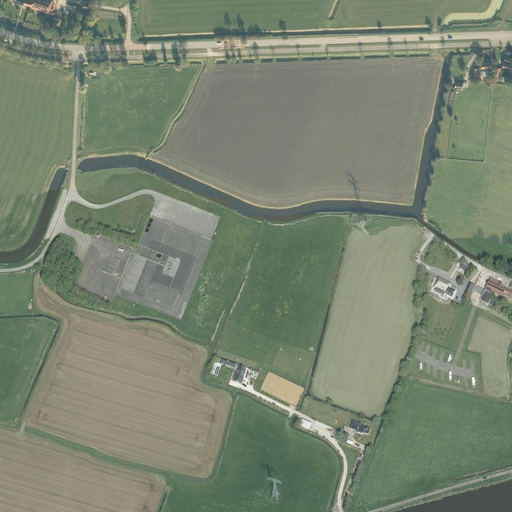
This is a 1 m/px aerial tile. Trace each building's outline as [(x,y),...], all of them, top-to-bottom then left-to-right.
[(13,0),(13,1),(29,6),(28,7),(53,14),(54,9),(56,0),(13,0)] [(54,17),(52,24),(59,26),(61,19),(54,17)] [(511,63),(511,58),(505,56),(502,67),(508,69),(510,63),(511,63)] [(479,71),(480,71),(492,71),(492,62),(480,62),(480,68),(479,68),(479,71)] [(447,270),(443,275),(449,279),(452,273),(447,270)] [(434,291),(443,296),(444,294),(452,298),(455,292),(447,288),(449,284),(438,278),(434,287),(436,288),(434,291)] [(490,278),(480,300),(485,303),(484,305),(487,307),(488,304),(494,293),(509,300),(511,301),(511,298),(511,292),(509,292),(510,291),(502,287),(503,286),(499,284),(499,283),(490,278)] [(221,360),(220,363),(234,368),(235,364),(221,359),(221,360)] [(221,365),(215,363),(211,374),(217,376),(221,365)] [(236,375),(234,382),(241,384),(240,385),(241,385),(246,370),(245,370),(245,371),(243,370),(244,369),(241,367),(240,369),(239,368),(237,372),(236,375)] [(309,431),(311,426),(301,421),(298,426),(309,431)] [(349,428),(356,431),(359,431),(358,433),(362,434),(363,433),(368,434),(370,429),(358,425),(358,423),(352,421),(349,428)] [(348,435),(342,433),(339,441),(345,443),(348,435)]
